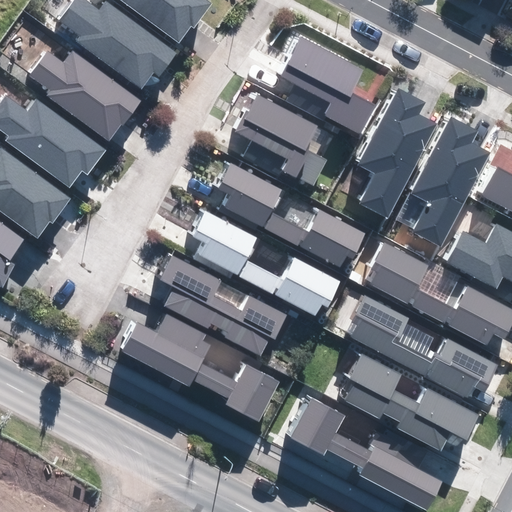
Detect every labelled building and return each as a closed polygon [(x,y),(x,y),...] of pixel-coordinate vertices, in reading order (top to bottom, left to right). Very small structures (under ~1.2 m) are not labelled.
[(79,0),(75,0),(60,21),(81,37),(78,41),(140,87),(153,71),(158,75),(176,52),(108,1),(98,14),(79,0)] [(123,0),(179,42),(191,25),(193,27),(211,3),(206,0),(123,0)] [(362,70),(302,38),(282,75),(332,102),(325,114),(359,133),(375,104),(351,92),(362,70)] [(49,54),(31,76),(51,91),(48,95),(109,140),(121,124),(124,126),(142,102),(74,51),(64,65),(49,54)] [(423,103),(398,89),(359,163),(378,173),(362,202),(387,216),(436,125),(417,114),(423,103)] [(318,128),(258,96),(249,114),(247,114),(238,132),(289,160),(284,169),(313,184),(326,160),(306,150),(318,128)] [(6,97),(0,104),(0,128),(10,136),(7,140),(69,186),(81,170),(87,174),(105,151),(37,100),(27,113),(6,97)] [(476,131),(451,118),(412,192),(430,202),(415,231),(440,244),(489,153),(470,143),(476,131)] [(0,209),(36,237),(49,220),(52,223),(69,200),(1,149),(0,150),(0,209)] [(281,189),(232,163),(220,184),(234,192),(225,209),(338,269),(346,254),(354,258),(367,234),(321,210),(308,234),(268,212),(281,189)] [(511,174),(498,166),(483,194),(511,209),(511,174)] [(256,237),(207,211),(195,232),(210,240),(201,257),(314,317),(323,299),(331,303),(342,282),(297,257),(284,282),(244,260),(256,237)] [(0,282),(5,285),(14,265),(10,261),(23,241),(0,223),(0,282)] [(463,233),(448,263),(495,288),(502,275),(511,280),(511,232),(498,225),(486,246),(463,233)] [(428,266),(384,243),(365,279),(486,344),(493,332),(504,338),(511,323),(511,310),(469,288),(456,310),(416,289),(428,266)] [(220,283),(173,258),(161,279),(176,287),(166,305),(261,356),(271,337),(274,338),(285,317),(249,298),(241,312),(212,297),(220,283)] [(408,320),(364,296),(352,320),(360,324),(353,337),(467,397),(473,385),(485,392),(498,367),(449,341),(437,364),(396,342),(408,320)] [(138,324),(123,351),(258,423),(279,382),(248,366),(239,384),(200,364),(209,346),(201,342),(205,335),(167,315),(157,334),(138,324)] [(401,375),(361,354),(339,396),(440,449),(450,431),(465,439),(477,416),(428,389),(419,405),(393,391),(401,375)] [(343,416),(311,399),(290,437),(323,454),(326,448),(365,468),(362,475),(427,510),(441,483),(375,448),(373,453),(334,433),(343,416)]
